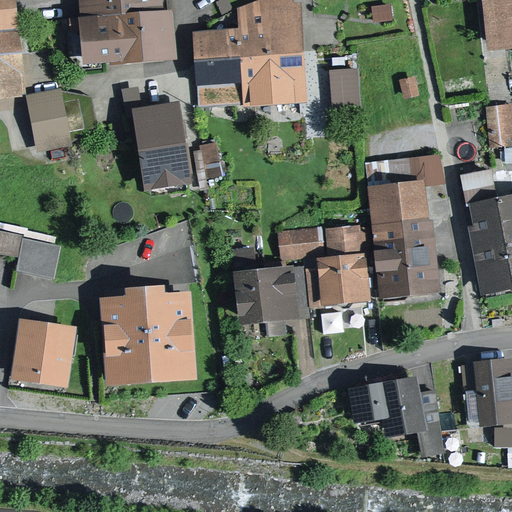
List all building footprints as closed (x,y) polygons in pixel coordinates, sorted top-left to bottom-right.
[(0,0),(0,31),(10,30),(5,0),(0,0)] [(151,0),(88,0),(90,18),(116,16),(138,14),(152,13),(151,0)] [(488,17),(490,42),(511,40),(511,0),(502,0),(504,15),(488,17)] [(208,38),(209,60),(297,54),(294,9),(247,14),(248,27),(233,30),(234,36),(208,38)] [(164,54),(160,12),(152,13),(138,14),(142,56),(164,54)] [(120,56),(120,58),(142,56),(138,14),(116,16),(90,18),(84,19),(85,30),(69,31),(71,56),(87,55),(87,59),(120,56)] [(0,31),(0,55),(12,55),(10,30),(0,31)] [(194,38),(195,61),(209,60),(208,38),(208,37),(194,38)] [(198,107),(300,99),(297,54),(209,60),(195,61),(198,107)] [(0,90),(15,89),(12,55),(0,55),(0,90)] [(356,70),(332,72),(334,106),(358,104),(356,70)] [(32,100),(41,146),(69,141),(60,94),(32,100)] [(138,115),(148,185),(185,179),(174,109),(141,114),(138,115)] [(504,146),(502,135),(508,134),(506,114),(488,116),(491,147),(504,146)] [(200,147),(207,179),(221,176),(215,144),(200,147)] [(474,237),(484,289),(511,283),(511,278),(497,200),(492,173),(461,179),(466,206),(475,205),(481,235),(474,237)] [(371,192),(375,229),(422,224),(418,187),(371,192)] [(511,197),(497,200),(511,278),(511,197)] [(432,241),(423,242),(422,224),(375,229),(382,292),(437,286),(432,241)] [(283,233),(285,258),(323,255),(321,229),(283,233)] [(352,302),(351,295),(366,294),(363,259),(372,258),(370,240),(356,242),(355,230),(330,232),(333,261),(320,263),(321,270),(306,272),(309,306),(325,305),(324,298),(337,297),(338,303),(343,307),(348,307),(352,302)] [(0,253),(18,256),(22,237),(0,233),(0,253)] [(293,311),(292,301),(306,300),(302,269),(255,275),(251,250),(235,252),(242,317),(267,314),(269,334),(284,333),(282,313),(293,311)] [(134,304),(108,306),(113,375),(188,369),(183,301),(157,302),(157,292),(133,293),(134,304)] [(64,379),(70,334),(23,328),(16,372),(64,379)] [(465,393),(468,423),(511,418),(511,367),(511,361),(478,365),(481,392),(465,393)] [(389,420),(391,432),(419,427),(411,381),(355,390),(360,418),(377,415),(389,420)]
